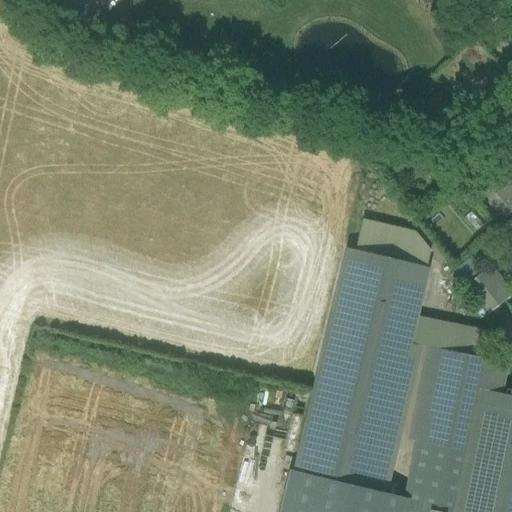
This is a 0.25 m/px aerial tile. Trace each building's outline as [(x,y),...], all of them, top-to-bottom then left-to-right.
[(421,107),(449,137),(465,123),(437,92),(421,107)] [(511,179),(495,194),(511,212),(511,211),(511,179)] [(467,184),(468,195),(486,194),(485,183),(467,184)] [(511,217),(503,225),(507,230),(511,225),(511,217)] [(428,269),(346,249),(292,471),(387,493),(423,344),(411,341),(428,269)] [(467,284),(489,311),(511,293),(490,266),(467,284)] [(489,314),(511,342),(511,323),(498,306),(489,314)] [(511,511),(511,395),(502,394),(508,363),(428,347),(407,439),(415,441),(403,499),(400,511),(511,511)] [(289,472),(279,511),(400,511),(403,499),(289,472)]
